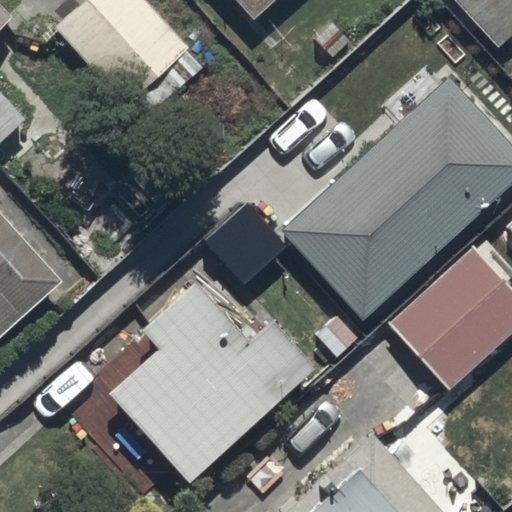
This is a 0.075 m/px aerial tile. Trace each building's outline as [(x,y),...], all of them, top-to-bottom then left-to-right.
[(186,48),(142,0),(83,0),(52,29),(139,125),(198,71),(181,53),(186,48)] [(275,0),(230,0),(251,22),(275,0)] [(511,34),(511,0),(438,0),(488,56),(511,34)] [(0,30),(10,21),(0,9),(0,30)] [(511,134),(457,73),(279,232),(360,322),(511,186),(511,134)] [(0,147),(26,124),(0,95),(0,147)] [(0,337),(60,283),(0,216),(0,337)] [(511,295),(470,248),(384,323),(444,392),(511,332),(511,295)] [(158,353),(108,397),(185,485),(316,371),(274,324),(248,346),(195,285),(140,333),(158,353)] [(385,511),(354,476),(312,511),(385,511)]
